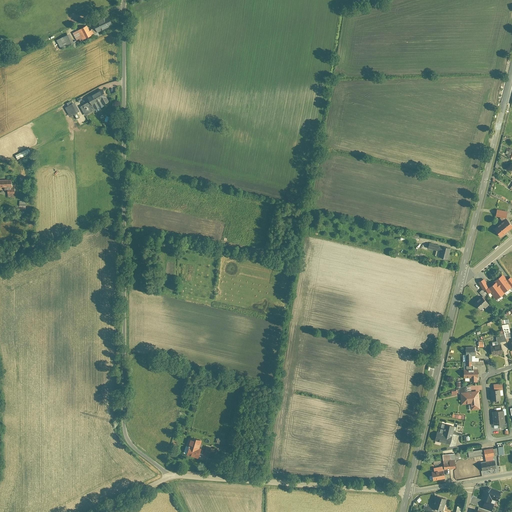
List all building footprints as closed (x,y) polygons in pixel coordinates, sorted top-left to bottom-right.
[(108,17),(92,24),(97,34),(112,27),(108,17)] [(85,28),(72,34),(77,43),(90,37),(85,28)] [(67,36),(56,42),(61,51),(72,45),(67,36)] [(103,91),(87,100),(92,108),(93,108),(95,111),(109,104),(107,100),(108,100),(103,91)] [(76,120),(79,118),(72,105),(64,109),(69,117),(73,115),(76,120)] [(15,155),(17,159),(31,152),(28,148),(15,155)] [(0,179),(0,187),(11,188),(11,180),(0,179)] [(508,212),(496,210),(495,217),(506,219),(494,229),(501,237),(511,228),(511,225),(507,219),(508,212)] [(440,252),(438,259),(447,261),(451,248),(429,243),(428,249),(440,252)] [(502,275),(494,281),(503,294),(511,288),(502,275)] [(489,287),(484,279),(478,283),(483,291),(489,287)] [(489,287),(486,290),(488,295),(491,293),(496,300),(504,295),(503,294),(495,283),(489,287)] [(482,311),(489,304),(480,296),(474,302),(482,311)] [(504,334),(511,333),(511,342),(511,343),(511,349),(511,323),(502,325),(504,334)] [(504,343),(503,337),(496,338),(497,342),(491,343),(492,346),(490,346),(492,356),(502,354),(500,343),(504,343)] [(475,356),(474,348),(465,348),(466,362),(479,362),(479,358),(472,359),(472,356),(475,356)] [(463,378),(469,378),(470,383),(478,382),(477,368),(484,367),(484,361),(479,362),(466,362),(467,370),(463,370),(463,378)] [(492,401),(501,400),(501,396),(506,395),(505,389),(503,389),(503,383),(494,384),(494,391),(491,391),(492,401)] [(462,405),(470,405),(470,411),(480,410),(479,391),(461,393),(462,405)] [(494,425),(505,424),(504,415),(507,415),(507,407),(494,408),(494,412),(493,412),(494,425)] [(444,424),(442,434),(437,433),(436,437),(441,439),(440,442),(453,445),(458,427),(444,424)] [(205,448),(204,452),(199,450),(202,441),(190,438),(189,440),(187,439),(183,455),(197,459),(197,456),(203,457),(212,460),(215,450),(205,448)] [(218,438),(216,444),(225,446),(226,440),(218,438)] [(484,473),(498,470),(496,460),(493,461),(493,457),(496,456),(494,448),(484,450),(485,458),(480,459),(484,473)] [(482,455),(481,449),(474,451),(473,450),(467,451),(469,458),(482,455)] [(445,465),(444,465),(444,471),(455,469),(454,461),(449,461),(449,463),(445,463),(445,465)] [(445,480),(443,466),(434,468),(435,472),(432,473),(433,482),(445,480)] [(498,501),(501,491),(491,488),(489,491),(484,491),(481,499),(485,501),(491,503),(492,499),(498,501)] [(439,510),(443,511),(447,499),(436,495),(432,508),(435,509),(439,510)] [(491,503),(485,501),(483,507),(492,510),(494,504),(491,503)]
